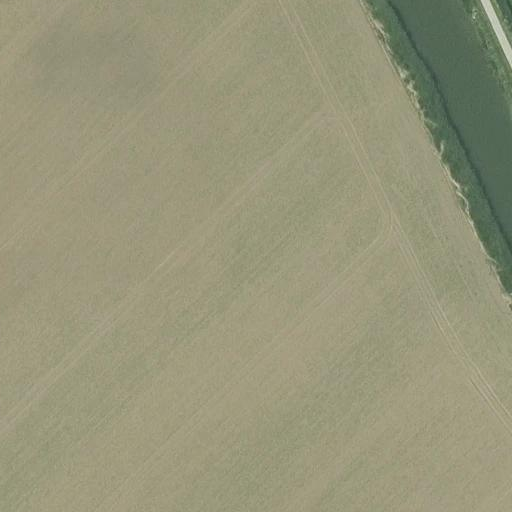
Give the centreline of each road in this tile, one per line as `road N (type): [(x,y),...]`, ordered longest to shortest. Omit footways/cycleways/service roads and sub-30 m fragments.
road 1 (motorway): [(511,18),(0,65)]
road 2 (motorway): [(0,116),(511,70)]
road 3 (track): [(0,189),(434,175)]
